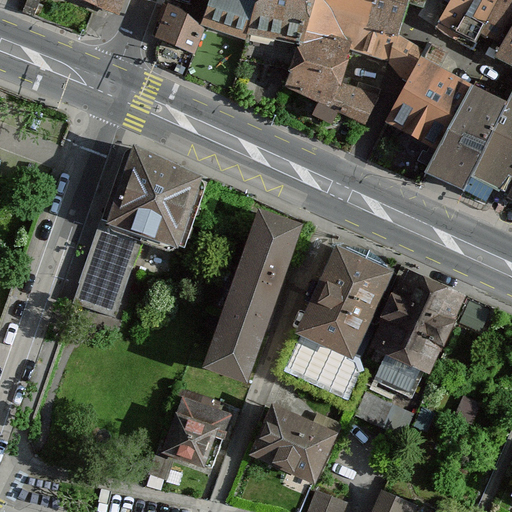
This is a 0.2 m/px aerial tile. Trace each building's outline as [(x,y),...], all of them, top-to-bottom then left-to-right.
[(78,0),(118,14),(123,0),(29,0),(25,13),(38,18),(43,0),(78,0)] [(249,43),(260,0),(210,0),(203,27),(249,43)] [(308,36),(316,0),(260,0),(249,43),(243,64),(295,75),(308,36)] [(316,0),(308,36),(344,48),(351,22),(400,36),(412,2),(423,5),(425,0),(316,0)] [(490,24),(502,0),(456,0),(454,5),(490,24)] [(497,59),(511,32),(511,0),(502,0),(490,24),(485,33),(496,38),(488,53),(497,59)] [(490,24),(454,5),(437,33),(453,43),(457,39),(475,46),(478,42),(485,33),(490,24)] [(178,12),(170,9),(159,42),(194,58),(203,32),(179,9),(178,12)] [(408,87),(425,53),(415,46),(400,36),(351,22),(344,48),(353,52),(388,64),(401,78),(408,87)] [(511,67),(511,32),(497,59),(511,67)] [(344,48),(308,36),(295,75),(290,90),(321,105),(315,117),(334,125),(338,115),(367,128),(380,97),(344,87),(353,52),(344,48)] [(449,55),(430,45),(425,53),(408,87),(389,124),(439,150),(472,86),(441,71),(449,55)] [(472,86),(439,150),(427,177),(468,195),(510,107),(472,86)] [(511,103),(510,107),(468,195),(487,206),(493,192),(510,200),(511,196),(511,103)] [(128,155),(126,158),(76,305),(119,320),(132,280),(136,270),(146,242),(186,257),(213,181),(134,153),(131,154),(128,155)] [(307,235),(261,217),(204,370),(249,388),(307,235)] [(378,323),(399,276),(386,270),(387,268),(383,264),(377,259),(369,255),(366,262),(337,250),(300,337),(355,361),(372,320),(378,323)] [(468,301),(411,275),(376,354),(382,356),(371,381),(423,403),(468,301)] [(393,408),(367,397),(357,419),(383,431),(393,408)] [(236,417),(180,398),(161,456),(216,475),(236,417)] [(337,436),(275,409),(253,459),(314,487),(337,436)] [(351,511),(353,509),(320,495),(312,511),(351,511)] [(419,510),(383,495),(376,511),(438,511),(421,505),(419,510)]
